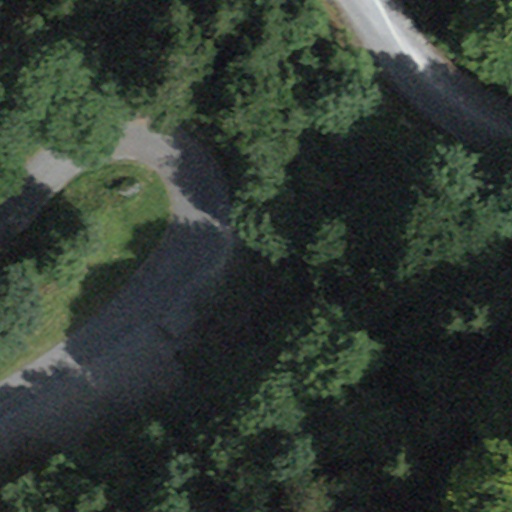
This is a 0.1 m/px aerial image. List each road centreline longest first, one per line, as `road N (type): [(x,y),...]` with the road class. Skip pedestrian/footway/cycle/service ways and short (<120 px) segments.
road 1 (unclassified): [(0,218),(75,135),(124,127),(164,139),(190,169),(200,212),(174,259),(0,397)]
road 2 (unclassified): [(358,0),(395,64),(432,106),(485,143),(511,148)]
